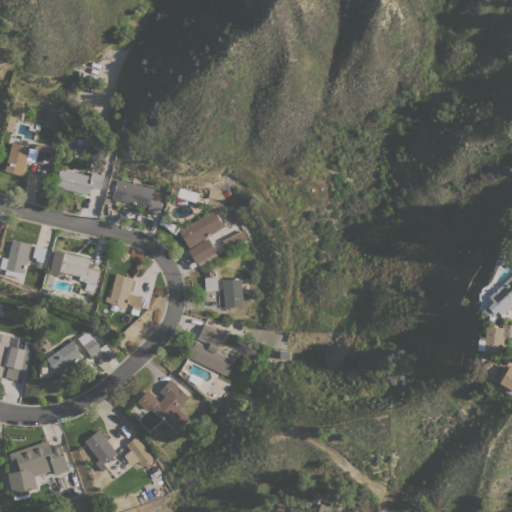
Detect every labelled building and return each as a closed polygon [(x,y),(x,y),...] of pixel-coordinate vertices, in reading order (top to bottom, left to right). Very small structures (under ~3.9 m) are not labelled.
[(51,147),(49,153),(45,152),(44,158),(48,159),(47,164),(42,162),(42,164),(31,161),(31,162),(27,160),(22,176),(4,171),(12,142),(30,147),(29,148),(34,149),(35,145),(37,143),(51,147)] [(55,186),(59,168),(90,176),(91,172),(110,177),(106,190),(100,188),(100,189),(89,186),(87,195),(55,186)] [(116,179),(154,189),(151,198),(162,201),(158,215),(146,212),(147,208),(111,198),(116,179)] [(198,193),(195,203),(186,200),(186,204),(176,203),(177,196),(170,194),(173,187),(178,188),(179,187),(198,193)] [(209,187),(226,190),(224,200),(208,197),(209,187)] [(223,227),(189,248),(178,230),(213,209),(223,227)] [(179,228),(175,235),(157,223),(161,217),(179,228)] [(222,251),(219,244),(222,242),(221,240),(241,230),(246,239),(226,249),(222,251)] [(196,263),(188,250),(208,238),(216,251),(214,252),(217,256),(198,266),(196,263)] [(0,268),(2,257),(8,258),(12,240),(31,244),(24,273),(22,273),(21,278),(5,274),(6,269),(0,268)] [(35,245),(46,248),(42,267),(35,265),(36,260),(35,260),(36,258),(32,257),(35,245)] [(90,258),(88,268),(99,270),(94,292),(84,290),(86,282),(83,282),(84,281),(78,280),(79,276),(58,271),(62,252),(90,258)] [(142,297),(138,310),(131,308),(132,305),(128,304),(129,303),(127,303),(126,307),(108,302),(109,301),(105,301),(106,296),(109,297),(115,273),(133,278),(129,294),(142,297)] [(204,277),(205,277),(205,273),(210,273),(210,277),(216,276),(218,290),(205,291),(204,277)] [(222,280),(240,278),(243,306),(224,307),(222,280)] [(511,308),(505,315),(488,297),(507,279),(511,284),(511,308)] [(209,344),(196,338),(203,323),(224,334),(216,350),(234,359),(226,376),(188,356),(196,340),(208,346),(209,344)] [(511,337),(504,336),(502,353),(483,351),(483,350),(480,350),(481,340),(484,340),(486,325),(501,327),(502,323),(511,324),(511,337)] [(23,341),(22,348),(25,349),(25,350),(31,351),(27,370),(19,368),(16,379),(5,377),(7,366),(3,365),(1,376),(0,376),(0,333),(10,336),(10,335),(19,337),(18,340),(23,341)] [(91,356),(82,344),(92,337),(101,349),(91,356)] [(58,374),(46,358),(73,339),(79,348),(77,349),(82,357),(58,374)] [(511,390),(499,383),(508,367),(507,367),(508,364),(511,366),(511,390)] [(178,431),(167,420),(166,421),(154,409),(154,410),(150,406),(146,410),(137,401),(147,390),(159,401),(176,384),(189,397),(178,409),(189,419),(178,431)] [(117,453),(104,463),(107,467),(102,471),(95,462),(98,460),(84,441),(98,430),(117,453)] [(130,450),(126,444),(137,436),(140,439),(139,440),(152,457),(141,466),(137,461),(131,466),(124,456),(124,455),(130,450)] [(37,488),(28,490),(30,497),(14,500),(13,493),(11,493),(7,473),(15,471),(14,467),(9,453),(48,440),(50,448),(60,444),(69,470),(55,475),(53,469),(34,476),(37,488)] [(85,494),(74,498),(68,482),(79,478),(85,494)] [(344,506),(342,510),(347,511),(350,511),(351,511),(355,511),(317,511),(320,503),(329,506),(330,501),(344,506)]
